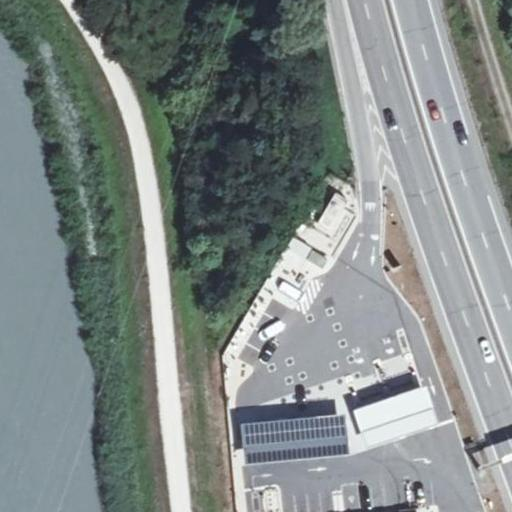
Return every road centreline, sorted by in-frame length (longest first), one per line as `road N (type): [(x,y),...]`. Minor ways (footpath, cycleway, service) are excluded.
road 1 (trunk): [(363,0),(422,197),(511,449)]
road 2 (trunk): [(511,312),(411,0)]
road 3 (track): [(213,363),(188,191),(183,46)]
road 4 (track): [(511,129),(472,0)]
